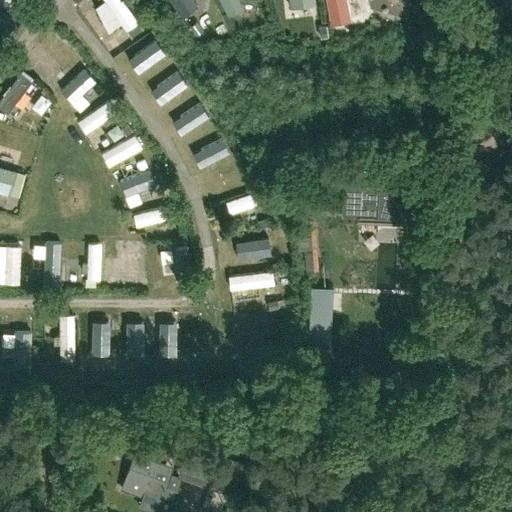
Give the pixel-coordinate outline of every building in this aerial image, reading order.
[(170,0),(181,14),(196,3),(193,0),(170,0)] [(218,0),(227,16),(242,8),(237,0),(218,0)] [(326,0),(330,22),(350,18),(346,0),(326,0)] [(148,19),(114,43),(127,62),(161,37),(148,19)] [(79,81),(91,69),(59,37),(47,49),(79,81)] [(24,76),(6,108),(21,117),(39,85),(24,76)] [(160,103),(168,114),(185,101),(177,91),(160,103)] [(118,131),(117,130),(128,122),(118,107),(88,128),(100,144),(118,131)] [(191,150),(200,165),(225,152),(217,136),(191,150)] [(116,176),(154,156),(146,141),(108,161),(116,176)] [(414,187),(388,186),(389,167),(365,166),(365,168),(344,168),(342,211),(358,212),(358,204),(375,205),(375,218),(409,219),(409,202),(413,203),(414,187)] [(215,181),(222,198),(253,184),(246,167),(215,181)] [(0,171),(0,192),(10,195),(8,202),(22,205),(27,177),(0,171)] [(147,215),(173,211),(170,196),(145,200),(147,215)] [(265,201),(238,212),(246,230),(272,220),(265,201)] [(178,218),(147,220),(148,240),(179,238),(178,218)] [(240,266),(281,257),(278,242),(237,251),(240,266)] [(99,252),(99,295),(114,295),(115,252),(99,252)] [(3,253),(2,296),(32,296),(32,253),(3,253)] [(57,293),(73,293),(74,255),(58,254),(57,293)] [(139,301),(157,300),(155,260),(138,260),(139,301)] [(176,260),(162,260),(161,300),(176,300),(176,260)] [(273,268),(259,268),(259,282),(274,282),(273,268)] [(315,290),(329,288),(328,269),(313,270),(315,290)] [(242,285),(243,304),(287,302),(286,283),(242,285)] [(207,349),(206,328),(195,328),(196,350),(207,349)] [(73,331),(74,356),(88,355),(87,331),(73,331)] [(30,340),(32,356),(44,354),(41,338),(30,340)] [(51,376),(62,376),(62,362),(51,362),(51,376)] [(212,460),(186,451),(179,469),(205,479),(212,460)] [(153,460),(134,453),(121,487),(141,495),(143,490),(172,501),(180,478),(169,474),(170,472),(151,466),(153,460)] [(149,511),(179,511),(155,501),(149,511)]
